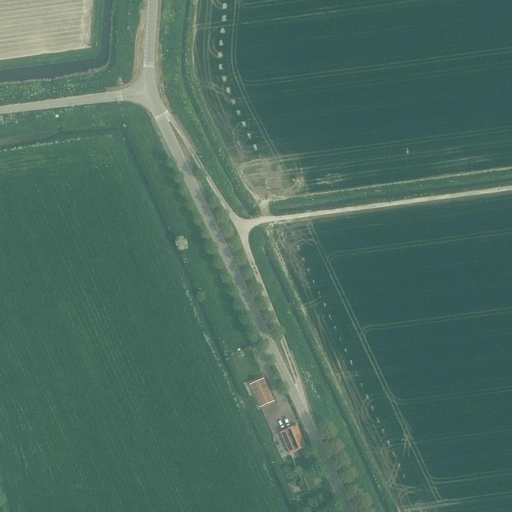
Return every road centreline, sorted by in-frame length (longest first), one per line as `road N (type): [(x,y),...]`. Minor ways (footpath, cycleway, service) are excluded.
road 1 (tertiary): [(348,511),(150,94)]
road 2 (track): [(307,421),(240,228),(150,94)]
road 3 (track): [(240,228),(511,187)]
road 4 (unclassified): [(150,94),(0,110)]
